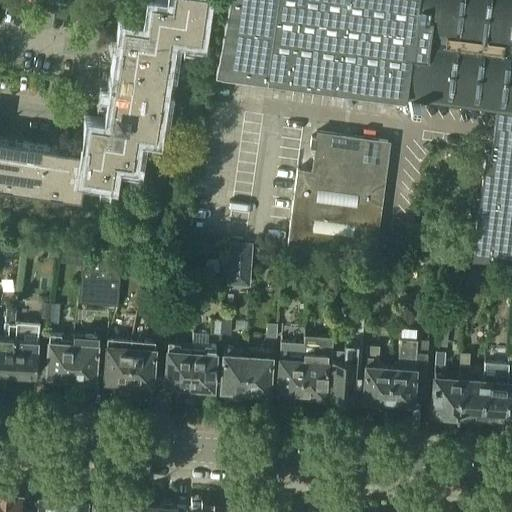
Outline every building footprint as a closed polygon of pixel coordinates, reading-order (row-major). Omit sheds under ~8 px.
[(153,0),(149,27),(170,30),(178,31),(177,33),(199,36),(204,0),(172,0),(172,3),(159,1),(153,0)] [(511,0),(226,0),(214,67),(392,91),(391,98),(415,101),(416,95),(491,105),(487,134),(485,153),(479,152),(466,252),(511,255),(511,227),(511,224),(511,0)] [(112,74),(163,82),(170,30),(149,27),(125,24),(122,46),(124,47),(123,54),(121,54),(119,63),(114,63),(112,74)] [(109,124),(90,121),(90,123),(136,130),(155,133),(163,82),(112,74),(110,86),(115,86),(113,96),(115,96),(114,104),(112,104),(109,124)] [(132,161),(136,130),(90,123),(87,144),(89,144),(88,151),(84,174),(111,178),(114,158),(132,161)] [(300,167),(290,240),(376,246),(390,140),(318,130),(317,136),(311,135),(310,146),(316,147),(313,169),(300,167)] [(0,184),(29,189),(36,143),(15,140),(14,142),(7,141),(7,139),(0,138),(0,184)] [(57,147),(36,143),(29,189),(81,197),(84,174),(88,151),(64,148),(64,150),(57,149),(57,147)] [(0,254),(13,255),(14,242),(0,240),(0,254)] [(253,241),(229,240),(226,283),(250,284),(253,241)] [(48,245),(47,257),(58,257),(59,246),(48,245)] [(88,246),(79,299),(119,302),(124,249),(88,246)] [(382,274),(384,249),(373,248),(371,273),(382,274)] [(77,249),(75,260),(83,262),(85,251),(77,249)] [(134,263),(147,264),(148,252),(135,251),(134,263)] [(490,282),(491,269),(467,267),(466,281),(490,282)] [(41,317),(49,317),(50,303),(42,302),(41,317)] [(58,303),(50,303),(49,323),(57,323),(58,303)] [(166,328),(170,306),(156,304),(152,326),(166,328)] [(0,372),(1,371),(12,372),(15,336),(16,319),(17,308),(7,307),(5,336),(0,335),(0,372)] [(331,361),(328,396),(353,398),(354,383),(359,384),(361,360),(363,332),(365,317),(352,316),(350,342),(345,342),(344,349),(332,348),(331,358),(331,361)] [(210,332),(220,332),(221,318),(211,317),(210,332)] [(221,318),(220,332),(231,333),(231,319),(221,318)] [(12,372),(21,373),(23,377),(30,377),(33,374),(36,374),(40,321),(16,319),(15,336),(12,372)] [(277,336),(278,323),(267,322),(266,336),(277,336)] [(49,331),(46,375),(56,376),(59,380),(65,380),(69,377),(70,377),(73,338),(61,337),(62,332),(49,331)] [(73,338),(70,377),(71,377),(75,381),(81,381),(85,378),(94,379),(98,335),(86,334),(86,333),(74,332),(73,338)] [(304,359),(301,394),(302,394),(305,398),(311,399),(315,395),(324,396),(327,360),(331,361),(331,358),(332,348),(333,335),(306,333),(306,341),(304,359)] [(127,381),(131,337),(107,335),(104,379),(113,380),(117,384),(123,384),(127,381)] [(397,367),(390,366),(387,401),(389,401),(389,403),(392,406),(397,406),(402,402),(412,402),(413,390),(424,391),(428,339),(399,336),(397,367)] [(131,337),(127,381),(129,381),(132,385),(139,386),(143,382),(152,383),(156,339),(131,337)] [(279,357),(276,392),(286,393),(289,397),(295,397),(299,394),(301,394),(304,359),(306,341),(280,339),(279,350),(279,357)] [(168,340),(165,383),(175,384),(175,385),(178,388),(184,389),(188,385),(190,385),(192,348),(180,347),(180,341),(168,340)] [(192,348),(190,385),(193,389),(199,390),(203,387),(213,387),(217,344),(192,342),(192,348)] [(224,345),(221,388),(231,389),(234,392),(240,393),(244,389),(245,390),(248,352),(236,351),(236,346),(224,345)] [(387,401),(390,366),(378,365),(379,346),(367,345),(362,398),(373,399),(373,401),(376,405),(383,405),(386,402),(386,401),(387,401)] [(248,352),(245,390),(249,393),(256,394),(259,391),(269,391),(272,348),(260,347),(260,353),(248,352)] [(444,363),(445,350),(435,350),(434,362),(444,363)] [(470,352),(460,352),(459,364),(469,365),(470,352)] [(449,416),(453,412),(456,376),(435,374),(432,410),(444,411),(449,416)] [(480,417),(483,378),(456,376),(453,412),(469,413),(469,416),(480,417)] [(493,415),(505,416),(508,380),(483,378),(480,417),(492,418),(493,415)] [(0,511),(32,511),(33,508),(21,507),(22,492),(13,491),(13,487),(0,486),(0,511)] [(36,511),(61,511),(62,497),(37,495),(36,511)] [(61,511),(87,511),(88,499),(62,497),(61,511)] [(118,511),(119,501),(92,499),(91,511),(118,511)] [(146,511),(147,503),(119,501),(118,511),(146,511)] [(187,507),(176,506),(175,511),(212,511),(213,507),(202,506),(202,504),(199,501),(193,501),(190,504),(190,505),(187,505),(187,507)] [(175,511),(176,506),(176,505),(147,503),(146,511),(175,511)]
